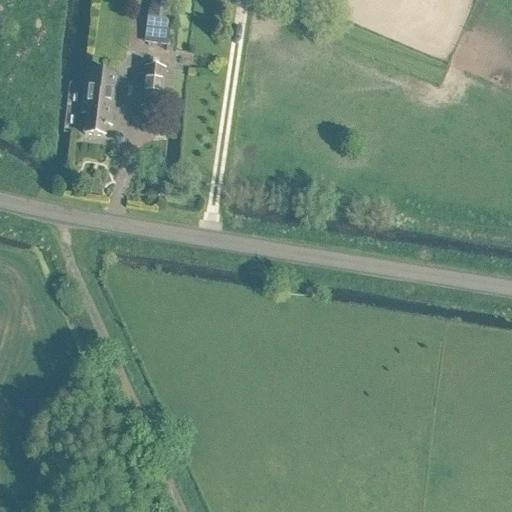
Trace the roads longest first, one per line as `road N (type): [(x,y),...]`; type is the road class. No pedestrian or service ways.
road 1 (unclassified): [(511,292),(0,206)]
road 2 (track): [(173,511),(56,220)]
